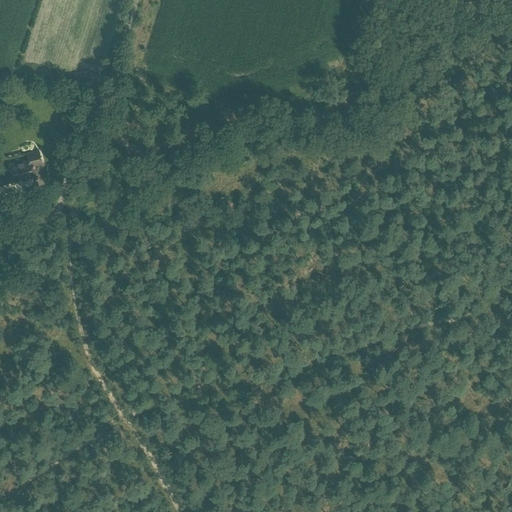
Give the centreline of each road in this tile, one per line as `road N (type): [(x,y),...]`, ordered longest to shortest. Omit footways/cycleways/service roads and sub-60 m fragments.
road 1 (track): [(366,0),(336,77),(186,130),(69,221)]
road 2 (track): [(125,418),(305,367),(471,307)]
road 3 (unclassified): [(0,234),(62,200),(134,0)]
road 4 (track): [(62,200),(89,359),(125,418)]
